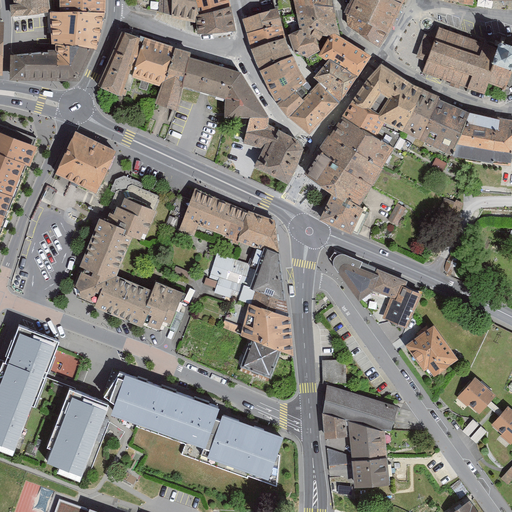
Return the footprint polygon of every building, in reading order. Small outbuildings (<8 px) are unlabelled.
[(10,19),(45,14),(44,0),(13,0),(14,7),(8,8),(10,19)] [(166,0),(166,16),(198,25),(195,15),(191,0),(166,0)] [(227,8),(225,0),(191,0),(195,15),(227,8)] [(293,0),(296,18),(336,24),(330,0),(293,0)] [(398,8),(382,0),(350,0),(345,12),(351,32),(377,46),(398,8)] [(102,1),(58,2),(57,14),(101,16),(102,1)] [(201,37),(233,31),(227,8),(195,15),(198,25),(201,37)] [(279,23),(275,8),(242,17),(247,32),(279,23)] [(57,14),(45,14),(48,47),(54,47),(89,51),(94,47),(101,16),(57,14)] [(299,30),(287,35),(296,54),(308,59),(318,55),(330,35),(339,35),(336,24),(296,18),(299,30)] [(283,37),(279,23),(247,32),(249,49),(283,37)] [(440,29),(425,71),(484,92),(488,81),(506,87),(511,69),(511,47),(499,43),(496,49),(440,29)] [(139,40),(121,34),(99,85),(120,96),(122,89),(125,80),(139,40)] [(355,77),(370,55),(339,35),(330,35),(318,55),(327,60),(355,77)] [(283,37),(249,49),(258,71),(291,56),(283,37)] [(125,80),(157,91),(169,50),(139,40),(125,80)] [(54,47),(51,52),(11,55),(10,79),(75,81),(89,51),(54,47)] [(157,91),(151,108),(171,114),(178,89),(188,56),(169,50),(157,91)] [(178,89),(222,104),(238,72),(188,56),(178,89)] [(306,82),(291,56),(258,71),(276,104),(301,85),(306,82)] [(336,104),(355,77),(327,60),(311,79),(317,86),(336,104)] [(418,93),(378,67),(349,105),(399,136),(418,93)] [(222,104),(218,120),(246,122),(266,122),(238,72),(222,104)] [(309,95),(301,85),(276,104),(288,118),(309,95)] [(288,118),(307,135),(334,105),(336,104),(317,86),(316,87),(309,95),(288,118)] [(437,102),(418,93),(399,136),(416,145),(437,102)] [(467,114),(437,102),(416,145),(449,158),(467,114)] [(349,105),(339,120),(390,151),(399,136),(349,105)] [(509,150),(511,136),(511,125),(467,114),(449,158),(487,167),(506,166),(509,150)] [(323,140),(379,173),(390,151),(339,120),(323,140)] [(259,149),(250,170),(285,187),(299,151),(295,144),(264,128),(266,122),(246,122),(240,146),(259,149)] [(116,152),(76,133),(55,174),(96,194),(116,152)] [(35,148),(0,134),(0,196),(8,200),(21,168),(26,170),(35,148)] [(340,171),(369,189),(379,173),(323,140),(315,156),(340,171)] [(315,156),(304,181),(328,195),(340,171),(315,156)] [(328,195),(356,209),(369,189),(340,171),(328,195)] [(125,176),(115,181),(109,194),(119,199),(154,213),(160,198),(140,189),(142,183),(125,176)] [(186,209),(177,231),(193,238),(197,228),(233,242),(245,213),(193,192),(186,209)] [(328,195),(320,214),(333,221),(331,226),(354,237),(366,215),(356,209),(328,195)] [(0,221),(8,200),(0,196),(0,221)] [(462,207),(442,198),(434,218),(453,226),(462,207)] [(142,241),(154,213),(119,199),(108,227),(128,236),(142,241)] [(407,209),(394,203),(385,221),(398,227),(407,209)] [(276,259),(272,224),(245,213),(233,242),(262,253),(276,259)] [(108,227),(95,222),(82,258),(78,270),(101,279),(110,283),(113,277),(115,272),(128,236),(108,227)] [(377,270),(334,252),(328,261),(356,299),(371,289),(377,270)] [(289,318),(283,303),(276,259),(262,253),(247,291),(254,293),(249,304),(289,318)] [(78,270),(71,288),(76,301),(91,307),(101,279),(78,270)] [(407,282),(377,270),(371,289),(399,298),(404,290),(407,282)] [(101,279),(91,307),(135,325),(148,291),(113,277),(110,283),(101,279)] [(164,337),(180,295),(152,284),(135,325),(164,337)] [(420,297),(404,290),(399,298),(388,324),(407,331),(420,297)] [(294,356),(289,318),(249,304),(240,336),(250,340),(281,352),(294,356)] [(57,335),(17,319),(0,363),(0,446),(11,451),(41,375),(42,373),(57,335)] [(454,362),(431,330),(406,349),(411,355),(408,358),(415,366),(417,364),(430,381),(454,362)] [(250,340),(240,367),(271,379),(281,352),(250,340)] [(321,363),(322,384),(344,385),(343,364),(321,363)] [(201,402),(115,372),(105,392),(116,403),(113,411),(121,414),(120,419),(137,425),(187,443),(198,410),(201,402)] [(70,387),(41,375),(11,451),(40,463),(70,387)] [(494,397),(473,380),(456,399),(477,416),(494,397)] [(108,402),(70,387),(40,463),(84,480),(102,434),(107,421),(110,415),(104,412),(108,402)] [(392,433),(399,409),(327,388),(328,404),(322,402),(323,416),(347,423),(382,433),(392,433)] [(511,444),(511,414),(506,409),(490,429),(510,446),(511,444)] [(280,442),(281,439),(198,410),(187,443),(182,455),(277,488),(279,456),(274,454),(280,442)] [(347,423),(323,416),(325,441),(349,441),(347,423)] [(477,427),(471,422),(462,434),(467,439),(477,427)] [(382,433),(347,423),(349,441),(352,440),(354,463),(389,462),(388,447),(384,448),(382,433)] [(485,434),(479,429),(469,440),(475,445),(485,434)] [(345,466),(354,463),(349,461),(328,452),(329,468),(345,466)] [(389,462),(354,463),(356,491),(392,488),(391,479),(395,480),(394,467),(390,468),(389,462)] [(511,479),(511,467),(500,481),(506,486),(511,479)] [(346,488),(333,488),(332,498),(346,498),(346,488)] [(145,511),(142,511),(141,511),(116,511),(89,502),(87,507),(62,498),(56,511),(145,511)] [(475,511),(466,499),(449,511),(475,511)]
